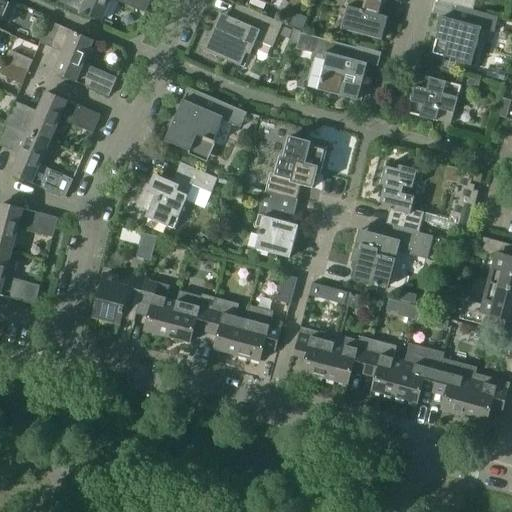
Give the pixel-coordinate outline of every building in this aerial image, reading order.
[(0,0),(0,22),(9,2),(2,0),(0,0)] [(72,0),(70,7),(102,21),(111,0),(127,0),(131,1),(129,6),(146,13),(151,0),(72,0)] [(386,0),(347,0),(345,6),(348,7),(342,29),(382,40),(388,17),(379,14),(382,1),(386,2),(386,0)] [(440,0),(440,1),(473,10),(475,0),(440,0)] [(208,37),(202,52),(216,58),(217,56),(245,68),(257,40),(273,47),(283,23),(238,4),(232,17),(226,15),(221,12),(218,19),(210,38),(208,37)] [(473,10),(458,6),(454,19),(443,16),(433,53),(471,63),(475,48),(476,48),(482,28),(494,31),(498,17),(473,10)] [(308,18),(300,15),(293,18),(290,25),(302,30),(308,18)] [(40,43),(52,48),(62,26),(50,21),(40,43)] [(62,26),(52,48),(63,53),(55,73),(76,82),(77,80),(83,82),(82,84),(110,96),(118,77),(101,70),(99,74),(82,67),(94,40),(62,26)] [(289,39),(292,31),(283,27),(279,35),(289,39)] [(293,31),(289,46),(324,56),(323,59),(328,61),(320,90),(358,100),(368,63),(354,60),(357,48),(303,33),(293,31)] [(12,51),(7,63),(29,72),(34,60),(12,51)] [(29,72),(7,63),(1,74),(23,84),(29,72)] [(462,86),(431,77),(428,89),(416,86),(408,113),(451,124),(462,86)] [(481,81),(469,78),(467,86),(479,89),(481,81)] [(27,106),(18,128),(50,142),(62,115),(79,122),(77,126),(93,133),(102,115),(74,103),(73,105),(67,102),(68,100),(47,91),(38,111),(27,106)] [(165,140),(206,158),(212,143),(215,144),(216,141),(213,140),(222,119),(241,127),(247,112),(203,93),(197,105),(183,99),(165,140)] [(15,101),(6,123),(18,128),(27,106),(15,101)] [(0,135),(0,145),(8,149),(18,128),(6,123),(0,135)] [(18,128),(8,149),(19,154),(11,174),(32,183),(33,181),(39,184),(38,186),(66,198),(74,179),(57,172),(56,176),(39,169),(50,142),(18,128)] [(271,173),(266,191),(297,200),(298,199),(291,197),(295,183),(302,185),(313,188),(317,173),(320,174),(322,168),(328,149),(311,144),(312,142),(290,136),(284,157),(281,156),(276,174),(271,173)] [(147,183),(137,206),(148,211),(146,217),(151,219),(169,227),(174,229),(179,218),(187,200),(193,185),(212,193),(218,178),(181,162),(173,182),(155,174),(150,185),(147,183)] [(386,185),(380,206),(391,208),(387,223),(395,226),(419,232),(422,221),(424,213),(425,212),(422,208),(413,205),(415,196),(409,195),(411,187),(413,188),(418,170),(400,165),(399,169),(386,166),(381,184),(386,185)] [(455,229),(468,233),(479,191),(474,190),(475,185),(471,184),(474,172),(462,169),(449,219),(448,222),(456,225),(455,229)] [(297,200),(266,191),(257,225),(262,226),(255,249),(290,258),(299,225),(291,223),(297,200)] [(0,248),(12,252),(19,223),(37,228),(36,233),(54,237),(59,217),(30,210),(29,212),(23,210),(24,208),(1,202),(0,206),(0,248)] [(430,214),(428,222),(455,229),(456,225),(448,222),(449,219),(430,214)] [(357,243),(352,260),(358,262),(354,277),(388,286),(398,251),(427,258),(433,236),(419,232),(395,226),(391,238),(366,231),(360,230),(357,243)] [(136,259),(150,263),(157,237),(143,233),(136,259)] [(497,256),(490,282),(511,287),(511,257),(511,251),(511,244),(481,236),(477,251),(497,256)] [(0,248),(0,295),(1,295),(1,293),(7,295),(7,297),(36,305),(41,285),(24,281),(22,285),(5,280),(12,252),(0,248)] [(135,321),(137,313),(140,302),(146,279),(146,278),(132,275),(131,280),(105,274),(94,316),(121,323),(122,318),(135,321)] [(283,275),(277,299),(290,303),(297,279),(283,275)] [(146,279),(140,302),(137,313),(149,316),(145,329),(168,336),(178,300),(167,297),(170,285),(146,279)] [(511,287),(490,282),(484,305),(466,300),(461,318),(504,329),(507,318),(511,319),(511,287)] [(313,283),(309,296),(345,306),(348,293),(313,283)] [(178,300),(168,336),(170,337),(170,336),(191,342),(195,328),(198,318),(210,321),(216,297),(203,294),(202,296),(180,291),(178,300)] [(400,292),(397,301),(414,305),(416,296),(400,292)] [(236,354),(238,355),(247,319),(237,316),(240,304),(216,297),(210,321),(221,324),(215,348),(236,354)] [(390,300),(387,310),(399,313),(402,303),(390,300)] [(247,319),(238,355),(240,355),(261,360),(266,340),(278,343),(284,322),(272,319),(274,311),(251,305),(247,319)] [(419,309),(416,322),(446,330),(450,317),(419,309)] [(297,344),(294,355),(306,358),(303,372),(324,377),(324,378),(326,378),(337,335),(327,332),(326,333),(302,327),(297,344)] [(355,360),(367,363),(373,339),(360,336),(359,340),(337,335),(326,378),(328,379),(328,378),(349,384),(355,360)] [(393,396),(395,397),(405,361),(394,358),(397,346),(373,339),(367,363),(379,366),(372,390),(393,396)] [(419,403),(422,389),(425,378),(437,381),(443,358),(444,358),(445,354),(444,354),(409,345),(405,361),(395,397),(397,397),(419,403)] [(463,415),(465,415),(476,373),(478,367),(444,358),(443,358),(437,381),(448,385),(442,409),(463,414),(463,415)] [(476,373),(465,415),(467,416),(488,421),(492,408),(493,401),(505,404),(511,382),(476,373)]
